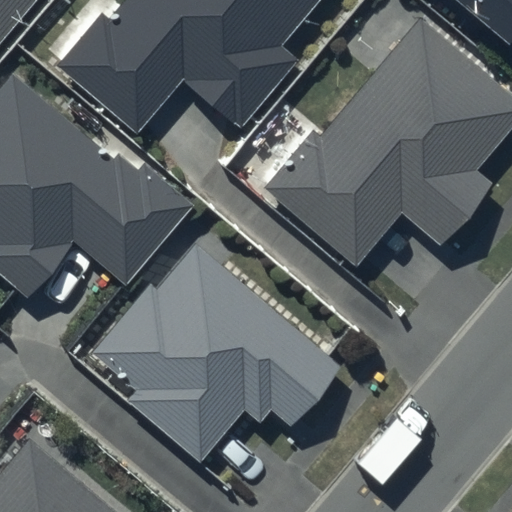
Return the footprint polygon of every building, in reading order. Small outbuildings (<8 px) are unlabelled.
[(0,0),(0,34),(28,0),(0,0)] [(318,0),(124,0),(108,19),(100,13),(57,64),(138,132),(184,76),(242,125),(295,61),(279,48),(318,0)] [(511,0),(462,0),(510,40),(511,37),(511,0)] [(308,123),(255,182),(348,261),(396,206),(432,237),(485,178),(468,162),(511,112),(511,96),(511,97),(511,96),(511,81),(428,10),(421,18),(414,12),(314,128),(308,123)] [(132,177),(12,75),(0,89),(0,276),(26,298),(74,241),(126,285),(193,206),(143,164),(132,177)] [(145,277),(87,345),(129,383),(120,394),(195,457),(240,402),(257,416),(268,404),(287,420),(337,360),(190,236),(151,282),(145,277)] [(0,511),(122,511),(27,431),(0,462),(0,511)]
